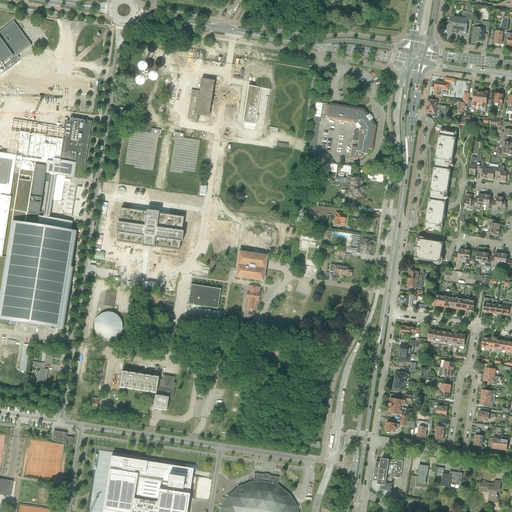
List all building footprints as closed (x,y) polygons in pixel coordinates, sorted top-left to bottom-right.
[(452,18),(451,29),(461,30),(460,34),(465,35),(467,25),(471,26),(473,14),(474,5),(468,5),(467,13),(463,13),(462,19),(452,18)] [(501,45),(503,33),(506,33),(506,31),(508,19),(503,18),(503,20),(498,32),(496,31),(496,33),(492,33),(491,40),(495,40),(494,44),(495,44),(495,45),(498,45),(501,45)] [(0,74),(18,62),(17,60),(15,57),(31,46),(13,22),(0,31),(0,74)] [(473,39),(473,41),(477,42),(483,43),(483,37),(484,34),(484,31),(489,31),(489,26),(490,23),(486,22),(485,22),(482,22),(481,24),(474,23),(474,24),(474,28),(474,29),(475,29),(474,34),(474,39),(473,39)] [(151,82),(147,74),(154,71),(149,62),(142,65),(147,75),(139,79),(143,86),(151,82)] [(191,92),(191,93),(190,98),(192,98),(190,115),(188,115),(187,119),(197,120),(198,117),(196,117),(197,115),(208,117),(208,116),(207,116),(213,82),(214,82),(214,81),(201,79),(201,80),(202,80),(201,83),(199,92),(197,92),(197,91),(197,93),(191,92)] [(435,89),(434,95),(435,96),(435,98),(441,99),(442,96),(443,90),(448,91),(449,83),(453,83),(453,80),(446,79),(445,84),(438,82),(437,82),(435,82),(434,89),(435,89)] [(247,86),(243,123),(255,125),(259,96),(261,96),(262,88),(247,86)] [(467,103),(467,108),(472,108),(475,109),(475,106),(479,107),(481,93),(476,93),(477,91),(474,91),(473,96),(473,101),(468,100),(467,103)] [(481,93),(479,107),(482,107),(482,110),(485,110),(487,93),(485,92),(485,94),(481,93)] [(495,94),(495,99),(494,104),(494,107),(498,107),(497,110),(501,110),(501,104),(502,104),(502,98),(503,95),(500,95),(499,94),(497,94),(496,94),(495,94)] [(428,105),(428,107),(440,109),(441,106),(436,105),(436,101),(428,100),(428,101),(427,104),(428,104),(427,105),(428,105)] [(325,117),(327,117),(327,119),(354,123),(359,131),(358,142),(352,141),(349,159),(350,159),(349,159),(357,160),(357,159),(359,159),(363,156),(364,154),(367,155),(368,149),(371,150),(375,126),(371,120),(372,119),(372,118),(370,115),(370,116),(369,114),(367,116),(366,114),(372,110),(366,114),(363,110),(329,104),(329,106),(327,106),(325,117)] [(440,109),(428,107),(427,109),(427,108),(427,109),(426,109),(426,112),(426,113),(430,114),(431,114),(433,114),(432,117),(437,118),(437,117),(438,117),(440,116),(440,114),(439,112),(438,112),(438,111),(440,111),(440,109)] [(0,322),(8,323),(8,321),(62,330),(72,268),(66,267),(70,245),(67,244),(68,241),(70,241),(72,231),(69,231),(71,222),(48,218),(55,175),(72,177),(74,163),(88,165),(86,165),(85,165),(85,162),(86,160),(87,150),(90,131),(92,121),(91,121),(87,121),(88,120),(70,117),(69,121),(64,121),(63,132),(61,141),(53,139),(40,137),(35,136),(29,135),(30,134),(19,132),(18,134),(10,132),(7,149),(6,156),(0,154),(0,322)] [(61,141),(63,132),(41,129),(14,124),(11,124),(10,132),(18,134),(19,132),(30,134),(29,135),(35,136),(40,137),(53,139),(61,141)] [(501,132),(500,138),(507,139),(507,136),(511,136),(511,130),(511,131),(511,130),(510,130),(510,129),(509,129),(509,130),(508,130),(505,130),(504,133),(501,132)] [(424,211),(424,212),(424,213),(425,214),(426,214),(427,215),(425,228),(428,229),(429,230),(430,230),(431,230),(432,230),(433,230),(433,229),(439,230),(441,231),(442,231),(446,200),(447,197),(451,167),(452,165),(454,146),(456,134),(454,134),(448,133),(447,132),(446,132),(446,131),(445,131),(444,131),(443,132),(440,132),(438,145),(437,145),(435,146),(434,147),(434,148),(434,149),(435,150),(436,150),(436,151),(437,151),(433,178),(432,177),(431,178),(430,178),(429,179),(429,180),(430,181),(430,182),(431,182),(432,182),(428,209),(427,209),(426,209),(425,210),(424,211)] [(502,145),(502,148),(511,149),(511,147),(511,143),(506,143),(507,139),(500,138),(499,144),(502,145)] [(511,149),(502,148),(501,150),(497,150),(496,156),(506,158),(506,154),(511,155),(510,155),(511,156),(511,149)] [(476,169),(479,170),(480,165),(481,159),(475,158),(474,157),(473,157),(472,157),(471,157),(471,158),(471,159),(471,160),(470,168),(470,169),(469,169),(469,170),(469,171),(470,171),(469,174),(469,175),(475,176),(475,175),(476,169)] [(481,179),(487,179),(489,167),(480,165),(479,170),(479,173),(482,174),(481,178),(481,179)] [(504,170),(504,169),(504,168),(503,167),(502,166),(501,166),(500,167),(499,168),(498,168),(497,175),(500,175),(500,181),(499,181),(506,182),(505,182),(506,179),(509,180),(511,169),(507,168),(506,170),(504,170)] [(498,168),(489,167),(487,179),(493,180),(494,174),(497,175),(498,168)] [(336,178),(335,182),(342,183),(342,184),(361,187),(361,186),(362,180),(358,179),(356,178),(353,177),(353,178),(346,177),(346,179),(343,179),(336,178)] [(331,180),(329,183),(332,184),(342,186),(341,187),(345,188),(345,187),(350,188),(350,190),(349,190),(346,190),(345,191),(344,195),(345,196),(348,196),(349,197),(352,198),(353,197),(353,196),(361,197),(362,192),(363,192),(364,187),(361,186),(361,187),(342,184),(342,183),(335,182),(334,182),(331,180)] [(468,205),(467,209),(473,210),(474,202),(471,202),(472,196),(472,195),(466,194),(466,195),(464,205),(468,205)] [(480,205),(483,205),(485,195),(479,194),(478,195),(479,195),(478,199),(475,199),(474,202),(473,210),(479,211),(480,205)] [(486,209),(492,210),(493,203),(489,203),(490,197),(491,197),(491,196),(485,195),(483,205),(486,206),(486,209)] [(493,203),(492,210),(491,215),(494,215),(497,213),(498,208),(505,209),(506,202),(502,201),(503,198),(497,197),(497,198),(496,204),(493,203)] [(315,206),(314,210),(317,210),(317,213),(321,214),(320,218),(322,218),(321,219),(323,219),(324,219),(325,219),(326,215),(330,216),(330,215),(335,216),(334,220),(335,220),(334,225),(335,225),(335,226),(338,226),(338,225),(339,226),(339,225),(344,225),(345,216),(345,214),(342,214),(340,213),(340,210),(315,206)] [(122,209),(118,242),(146,246),(147,243),(153,244),(153,246),(180,250),(185,218),(122,209)] [(486,228),(486,229),(499,231),(500,225),(495,224),(494,224),(494,221),(491,220),(488,219),(487,226),(486,228)] [(486,229),(484,228),(483,231),(486,232),(485,238),(493,239),(494,236),(498,236),(498,237),(499,231),(486,229)] [(350,248),(350,251),(355,252),(355,253),(358,254),(358,252),(368,254),(369,251),(370,250),(370,249),(369,248),(369,247),(370,246),(370,245),(370,244),(370,241),(368,241),(369,237),(362,236),(357,235),(352,234),(352,238),(357,239),(357,242),(356,242),(355,249),(350,248)] [(414,259),(433,262),(440,263),(443,243),(418,239),(417,247),(416,246),(416,247),(415,247),(414,247),(414,248),(414,250),(414,251),(414,252),(415,252),(416,252),(416,253),(415,253),(414,259)] [(454,260),(454,262),(459,263),(459,264),(463,264),(463,263),(463,260),(465,250),(459,249),(459,250),(458,256),(455,255),(454,260)] [(463,263),(463,264),(466,265),(466,264),(472,265),(473,258),(470,258),(470,252),(471,252),(471,251),(465,250),(463,260),(463,263)] [(235,277),(263,281),(266,257),(239,252),(235,277)] [(478,263),(481,263),(483,253),(477,252),(477,253),(476,259),(473,258),(472,265),(478,266),(478,263)] [(481,263),(481,267),(484,267),(490,268),(490,266),(491,261),(488,260),(489,254),(483,253),(481,263)] [(491,261),(490,266),(496,266),(496,267),(499,268),(499,267),(500,264),(501,254),(495,253),(496,253),(495,258),(495,259),(491,259),(491,261)] [(499,267),(499,268),(502,268),(502,267),(508,268),(509,262),(506,261),(507,255),(501,254),(500,264),(499,267)] [(338,274),(340,275),(341,267),(334,266),(334,265),(330,264),(329,272),(333,272),(333,275),(337,276),(338,274)] [(341,267),(340,275),(350,276),(351,271),(347,271),(347,268),(341,267)] [(408,272),(408,274),(409,274),(408,279),(417,280),(423,281),(424,273),(424,272),(423,272),(424,268),(420,267),(419,273),(414,272),(409,271),(409,272),(408,272)] [(406,284),(406,286),(407,286),(407,287),(417,289),(417,293),(422,294),(423,290),(422,290),(423,281),(417,280),(408,279),(407,284),(406,284)] [(191,285),(187,305),(217,309),(220,289),(191,285)] [(248,286),(243,317),(253,319),(254,313),(252,313),(252,311),(256,312),(260,288),(248,286)] [(104,306),(111,307),(113,294),(106,293),(104,306)] [(441,307),(444,307),(446,294),(443,293),(443,297),(439,296),(438,306),(439,306),(438,307),(441,307)] [(397,302),(397,303),(398,303),(406,305),(406,304),(408,305),(408,307),(402,306),(431,311),(431,310),(430,310),(431,306),(419,305),(419,307),(412,306),(413,295),(407,294),(407,298),(399,296),(398,300),(397,300),(397,302)] [(451,298),(450,308),(450,309),(453,309),(455,309),(458,295),(452,294),(451,298)] [(483,298),(482,306),(484,307),(483,312),(486,313),(489,314),(489,313),(491,301),(491,299),(483,298)] [(489,313),(495,314),(497,301),(494,301),(494,300),(491,299),(491,301),(489,313)] [(495,314),(502,315),(503,306),(503,302),(497,301),(495,314)] [(503,306),(502,315),(508,316),(508,312),(511,312),(511,303),(503,302),(503,306)] [(95,323),(95,324),(95,326),(95,327),(95,328),(95,329),(96,330),(96,331),(97,332),(97,333),(98,334),(98,335),(99,336),(100,336),(101,337),(102,338),(103,338),(104,338),(105,339),(106,339),(107,339),(108,339),(110,339),(111,339),(112,339),(113,338),(114,338),(115,337),(116,337),(117,336),(117,335),(118,334),(119,333),(119,332),(120,331),(120,330),(121,329),(121,328),(121,327),(121,326),(121,325),(121,324),(120,323),(120,322),(120,321),(119,320),(118,319),(118,318),(117,317),(116,316),(115,316),(114,315),(113,314),(112,314),(111,314),(110,313),(109,313),(108,313),(107,313),(105,314),(104,314),(103,314),(102,315),(101,315),(100,316),(99,317),(98,318),(97,319),(97,320),(96,321),(96,322),(95,323)] [(400,331),(399,333),(400,333),(400,334),(410,336),(410,335),(415,336),(415,337),(418,337),(419,335),(419,334),(420,329),(416,328),(416,329),(406,328),(406,327),(404,327),(403,327),(402,327),(401,330),(401,329),(400,330),(400,331)] [(436,331),(433,345),(434,345),(436,345),(436,342),(440,342),(441,332),(438,331),(438,332),(436,331)] [(447,333),(445,347),(446,347),(448,347),(448,344),(452,344),(453,334),(453,333),(450,333),(447,333)] [(459,335),(457,349),(458,349),(459,349),(460,345),(464,346),(465,340),(466,337),(465,337),(465,335),(459,335)] [(485,351),(487,352),(489,339),(483,338),(482,343),(481,347),(485,348),(485,351)] [(399,352),(399,353),(410,355),(411,350),(413,350),(414,348),(416,349),(416,348),(417,348),(418,342),(413,341),(412,347),(402,345),(401,346),(400,346),(399,349),(398,352),(399,352)] [(23,347),(19,371),(25,372),(29,348),(23,347)] [(44,363),(51,365),(51,364),(52,358),(53,354),(50,353),(46,352),(45,356),(46,356),(45,363),(44,363)] [(398,356),(397,360),(398,360),(399,361),(399,362),(398,364),(403,365),(404,362),(409,363),(409,358),(414,359),(415,355),(410,355),(399,353),(398,356)] [(440,368),(442,368),(453,370),(454,363),(444,362),(444,361),(441,361),(440,368)] [(439,370),(438,375),(439,375),(439,377),(446,378),(447,376),(452,376),(453,370),(445,369),(442,368),(440,368),(440,370),(439,370)] [(486,368),(485,375),(495,377),(496,374),(495,373),(495,370),(486,368)] [(39,376),(39,380),(46,381),(46,377),(47,370),(48,370),(44,370),(40,369),(39,376)] [(119,387),(142,391),(155,393),(153,408),(166,410),(168,398),(173,398),(173,399),(175,383),(173,382),(173,378),(163,376),(163,379),(122,372),(119,387)] [(396,374),(395,380),(405,382),(406,378),(408,379),(409,378),(409,377),(409,375),(404,374),(399,373),(398,375),(396,374)] [(485,375),(484,382),(488,382),(487,384),(496,386),(498,377),(495,377),(485,375)] [(393,384),(393,387),(394,387),(394,388),(394,392),(399,392),(400,390),(404,390),(405,385),(409,386),(409,385),(409,384),(409,383),(405,382),(395,380),(394,384),(393,384)] [(450,392),(439,390),(438,393),(439,394),(439,400),(444,400),(444,398),(449,399),(450,392)] [(481,396),(481,397),(495,399),(496,391),(492,391),(492,392),(487,391),(482,390),(481,396)] [(390,399),(389,406),(403,408),(403,404),(407,405),(407,402),(411,402),(411,397),(405,396),(405,401),(404,400),(404,401),(390,399)] [(481,397),(480,404),(484,404),(484,407),(491,408),(491,405),(490,405),(490,402),(493,402),(494,402),(495,399),(481,397)] [(433,409),(432,413),(436,414),(436,413),(446,415),(447,407),(439,406),(439,403),(436,403),(436,404),(431,403),(431,408),(433,409)] [(402,415),(401,420),(407,421),(408,416),(405,415),(406,409),(403,408),(389,406),(388,413),(402,415)] [(479,412),(478,420),(483,420),(488,421),(488,418),(494,418),(495,415),(491,414),(484,413),(479,412)] [(425,438),(427,423),(417,421),(416,427),(419,427),(417,437),(425,438)] [(385,426),(385,429),(385,430),(385,431),(386,431),(390,432),(395,432),(396,429),(397,429),(398,425),(397,424),(386,423),(386,426),(385,426)] [(435,439),(442,440),(444,425),(441,425),(440,428),(437,427),(435,439)] [(474,445),(481,447),(482,442),(483,434),(480,434),(480,430),(476,429),(474,445)] [(68,444),(72,445),(73,438),(68,437),(66,437),(67,433),(54,431),(52,441),(68,444)] [(494,436),(492,448),(499,449),(501,440),(501,437),(494,436)] [(501,440),(499,449),(506,451),(508,441),(507,441),(508,438),(505,438),(504,440),(501,440)] [(102,511),(186,511),(193,474),(193,469),(111,456),(102,511)] [(379,475),(377,486),(383,487),(382,491),(401,494),(402,484),(401,484),(405,463),(399,462),(399,463),(392,462),(393,460),(381,458),(379,470),(381,470),(380,476),(379,475)] [(416,486),(415,486),(421,487),(422,484),(426,485),(427,477),(426,477),(427,476),(428,472),(428,467),(419,465),(418,470),(417,474),(419,475),(418,476),(417,476),(416,486)] [(462,474),(454,473),(450,472),(449,473),(444,472),(444,469),(437,468),(436,476),(443,477),(441,487),(449,488),(450,482),(451,482),(451,481),(456,481),(455,485),(461,486),(462,474)] [(297,511),(296,507),(300,506),(300,505),(296,507),(289,495),(292,493),(292,492),(289,495),(278,487),(280,483),(278,487),(277,486),(278,477),(269,476),(263,475),(254,474),(253,482),(251,483),(251,478),(250,478),(251,483),(239,487),(236,484),(238,488),(228,496),(225,494),(224,494),(228,497),(221,509),(217,507),(217,508),(221,509),(220,511),(297,511)] [(198,478),(196,495),(203,495),(203,499),(209,499),(211,479),(198,478)] [(5,480),(0,479),(0,493),(8,494),(9,485),(5,484),(5,480)] [(480,487),(479,491),(489,493),(488,500),(492,501),(492,503),(497,504),(498,502),(499,497),(505,498),(506,494),(499,493),(499,491),(500,487),(501,482),(494,481),(494,486),(489,485),(489,484),(481,482),(480,487)]
